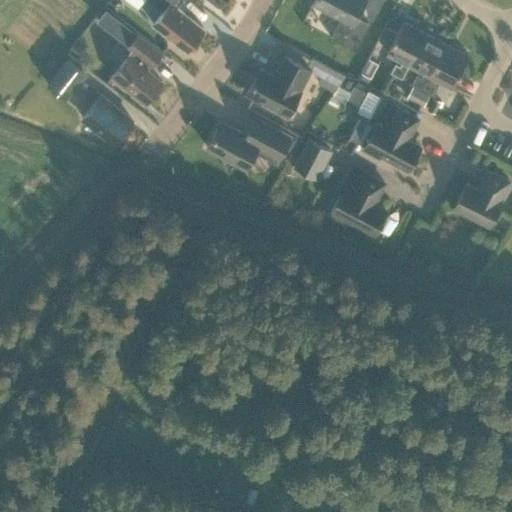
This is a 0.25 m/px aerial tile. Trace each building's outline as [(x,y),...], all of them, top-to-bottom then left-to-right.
[(150,0),(159,7),(164,10),(153,24),(186,51),(204,29),(176,7),(181,0),(150,0)] [(355,50),(369,23),(357,16),(365,0),(314,0),(313,3),(341,18),(330,38),(355,50)] [(114,34),(122,23),(105,10),(97,20),(114,34)] [(401,78),(408,65),(425,33),(403,21),(386,53),(402,62),(400,65),(395,63),(390,72),(401,78)] [(411,83),(422,89),(446,44),(425,33),(408,65),(423,73),(421,76),(416,74),(411,83)] [(112,76),(146,102),(162,82),(146,69),(151,63),(152,64),(161,54),(137,35),(129,45),(133,49),(112,76)] [(446,44),(422,89),(433,95),(438,85),(433,83),(435,79),(451,87),(468,55),(446,44)] [(246,93),(287,115),(311,70),(285,56),(274,76),(260,68),(246,93)] [(46,84),(66,100),(88,73),(68,57),(46,84)] [(370,78),(377,63),(368,58),(361,73),(370,78)] [(321,61),(314,77),(340,88),(347,72),(321,61)] [(356,111),(366,92),(354,85),(344,104),(356,111)] [(412,85),(407,97),(423,105),(429,94),(412,85)] [(82,117),(114,142),(132,119),(100,94),(82,117)] [(381,155),(408,169),(421,145),(404,137),(408,129),(412,131),(418,118),(394,105),(383,126),(377,122),(363,149),(380,158),(381,155)] [(206,147),(245,168),(255,150),(276,161),(290,135),(256,116),(246,134),(221,120),(206,147)] [(293,166),(318,179),(333,150),(309,138),(293,166)] [(347,219),(374,233),(387,210),(370,201),(374,194),(378,196),(384,183),(360,170),(349,190),(343,187),(329,213),(346,222),(347,219)] [(509,181),(487,170),(477,189),(466,183),(454,207),(489,225),(501,201),(499,200),(509,181)]
